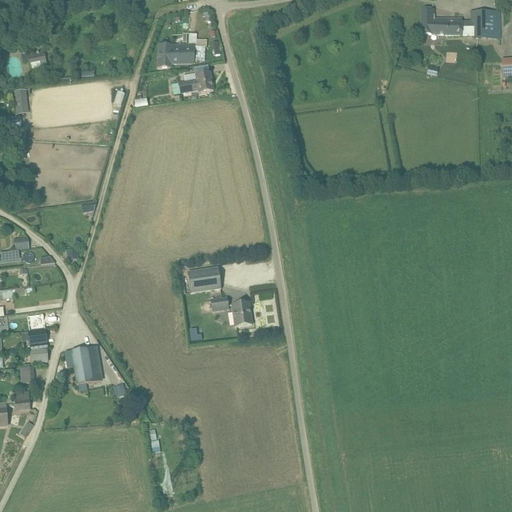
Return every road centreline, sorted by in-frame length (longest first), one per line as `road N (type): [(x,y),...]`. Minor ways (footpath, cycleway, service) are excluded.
road 1 (unclassified): [(315,511),(268,209),(217,6)]
road 2 (track): [(74,290),(155,22)]
road 3 (track): [(0,507),(37,428),(74,290)]
